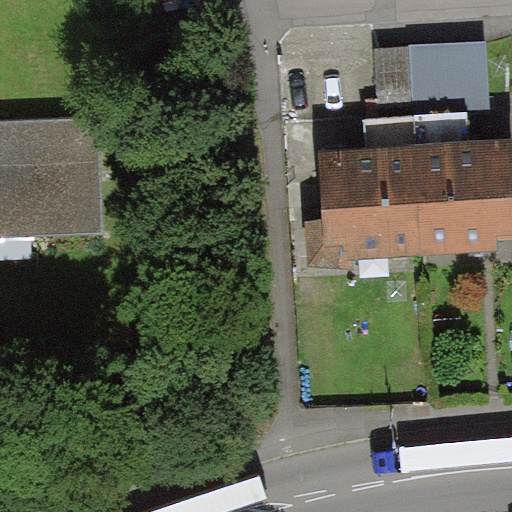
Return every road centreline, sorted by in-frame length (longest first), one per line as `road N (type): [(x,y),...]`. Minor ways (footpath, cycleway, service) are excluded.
road 1 (residential): [(251,0),(257,14),(498,0)]
road 2 (primary): [(265,511),(372,484),(511,469)]
